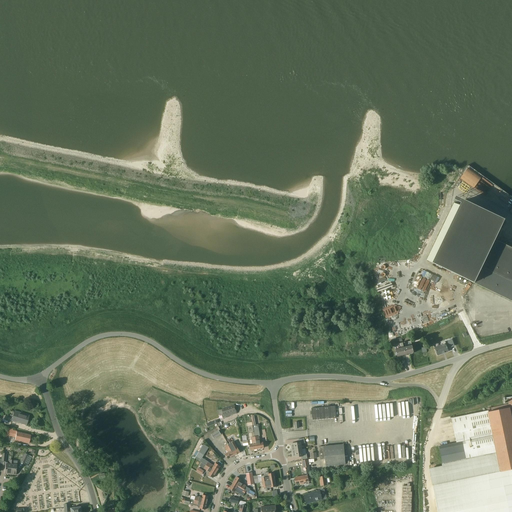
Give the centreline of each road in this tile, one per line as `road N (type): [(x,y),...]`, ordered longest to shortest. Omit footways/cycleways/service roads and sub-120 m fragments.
road 1 (unclassified): [(273,384),(213,377),(129,334),(95,337),(39,374)]
road 2 (unclassified): [(511,341),(382,380),(313,376),(273,384)]
road 3 (unclassified): [(97,511),(39,374)]
